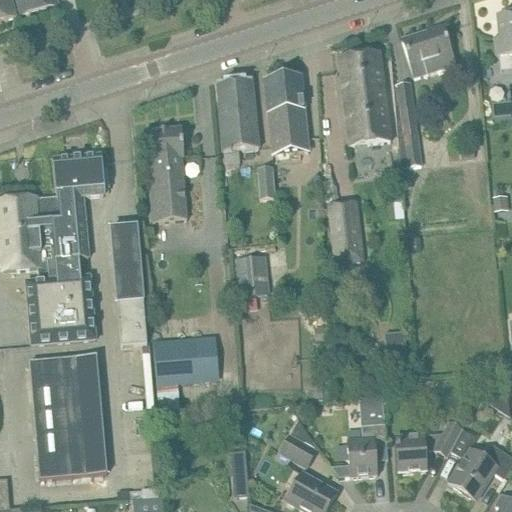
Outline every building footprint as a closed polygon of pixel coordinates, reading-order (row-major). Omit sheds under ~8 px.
[(0,0),(0,23),(16,19),(10,0),(0,0)] [(54,0),(15,0),(21,17),(57,7),(54,0)] [(511,15),(497,17),(499,39),(493,39),(495,59),(511,56),(511,15)] [(455,69),(448,50),(442,31),(402,44),(414,82),(455,69)] [(390,144),(382,75),(379,55),(338,60),(349,149),(390,144)] [(304,112),(303,100),(301,80),(263,84),(267,116),(271,158),(308,154),(304,112)] [(258,151),(253,102),(251,82),(216,85),(225,169),(239,168),(237,153),(258,151)] [(409,88),(395,91),(393,91),(401,172),(407,171),(421,169),(409,88)] [(183,160),(183,152),(181,132),(143,135),(145,163),(148,162),(153,225),(185,222),(180,160),(183,160)] [(57,200),(37,202),(37,200),(0,202),(0,254),(2,278),(43,275),(42,267),(47,266),(48,281),(24,283),(29,350),(96,345),(91,277),(78,278),(76,263),(88,262),(82,200),(103,198),(102,192),(109,191),(107,171),(101,172),(100,159),(53,164),(57,200)] [(259,202),(274,201),(272,172),(257,173),(259,202)] [(505,199),(493,200),(495,214),(507,213),(505,199)] [(326,208),(334,269),(364,265),(357,204),(326,208)] [(146,348),(137,229),(110,231),(120,350),(146,348)] [(411,241),(412,254),(420,253),(419,240),(411,241)] [(239,301),(269,298),(265,259),(235,262),(239,301)] [(327,331),(315,331),(315,343),(327,343),(327,331)] [(384,337),(386,366),(407,364),(404,335),(384,337)] [(214,342),(154,347),(157,387),(217,382),(214,342)] [(106,477),(96,359),(29,365),(39,483),(106,477)] [(321,387),(309,388),(310,403),(331,403),(331,388),(321,388),(321,387)] [(487,393),(482,403),(493,409),(499,399),(487,393)] [(394,398),(382,399),(383,414),(395,415),(394,398)] [(382,399),(363,400),(364,418),(383,417),(383,414),(382,399)] [(306,470),(315,454),(316,451),(297,424),(289,439),(288,439),(279,455),(306,470)] [(447,461),(456,443),(462,433),(448,425),(441,438),(427,439),(427,436),(395,438),(398,477),(426,475),(424,454),(433,453),(447,461)] [(362,444),(346,446),(347,461),(349,481),(377,478),(375,459),(375,453),(373,435),(385,435),(384,428),(361,430),(362,444)] [(126,461),(149,460),(148,439),(125,440),(126,461)] [(469,452),(448,485),(447,486),(475,504),(493,476),(503,483),(511,468),(511,460),(493,448),(484,462),(469,452)] [(327,511),(336,496),(319,486),(301,476),(300,478),(292,473),(284,486),(293,491),(285,504),(299,511),(327,511)] [(236,500),(248,499),(246,480),(234,481),(236,500)] [(0,511),(8,511),(6,483),(0,483),(0,511)] [(511,511),(511,503),(507,500),(502,498),(495,510),(497,511),(511,511)] [(160,511),(160,501),(159,501),(132,504),(132,511),(160,511)]
